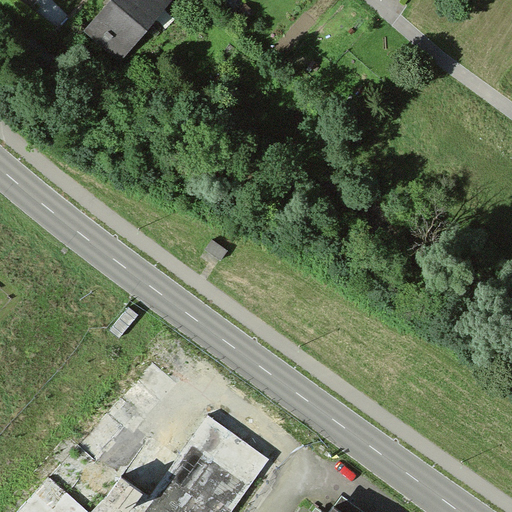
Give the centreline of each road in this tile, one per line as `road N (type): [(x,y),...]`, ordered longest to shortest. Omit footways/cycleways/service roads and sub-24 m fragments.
road 1 (primary): [(0,163),(465,511)]
road 2 (track): [(397,20),(511,113)]
